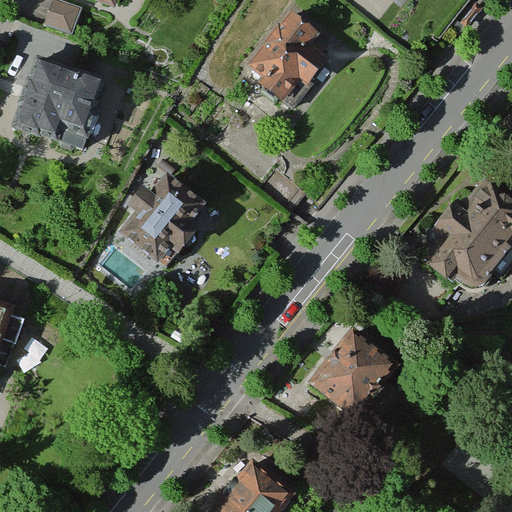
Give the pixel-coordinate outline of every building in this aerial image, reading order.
[(288,5),(239,67),(284,101),(332,40),(288,5)] [(104,66),(34,47),(14,122),(83,141),(104,66)] [(136,206),(120,224),(159,258),(212,197),(173,164),(155,184),(143,173),(123,196),(136,206)] [(453,234),(433,257),(474,291),(511,245),(511,202),(486,180),(468,202),(457,193),(435,219),(453,234)] [(0,363),(5,366),(23,320),(7,314),(12,301),(0,296),(0,363)] [(360,321),(316,371),(358,407),(402,358),(360,321)] [(262,452),(209,511),(279,511),(301,488),(262,452)]
